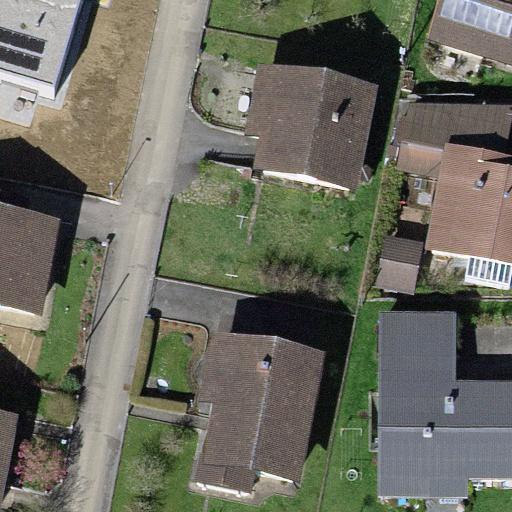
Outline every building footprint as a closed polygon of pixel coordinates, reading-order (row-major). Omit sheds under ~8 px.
[(80,0),(0,0),(0,67),(54,84),(80,0)] [(511,0),(431,0),(420,42),(511,66),(511,0)] [(259,134),(253,165),(357,182),(372,91),(251,71),(241,131),(259,134)] [(438,149),(417,244),(511,264),(511,177),(502,175),(504,163),(438,149)] [(0,203),(0,310),(36,318),(53,235),(9,226),(13,206),(0,203)] [(372,317),(372,498),(454,498),(454,480),(511,480),(511,391),(439,391),(440,318),(372,317)] [(203,398),(186,481),(242,493),(247,466),(289,474),(312,360),(208,339),(196,396),(203,398)]
